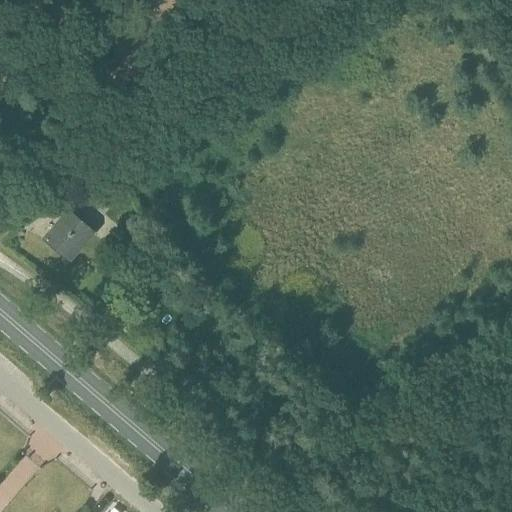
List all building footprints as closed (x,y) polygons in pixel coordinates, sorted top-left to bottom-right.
[(104,216),(121,194),(102,178),(84,199),(104,216)] [(70,262),(94,233),(67,211),(43,239),(70,262)] [(142,246),(148,239),(141,233),(136,242),(142,246)] [(117,257),(129,242),(121,235),(109,250),(117,257)] [(179,306),(187,290),(178,285),(170,301),(179,306)]
